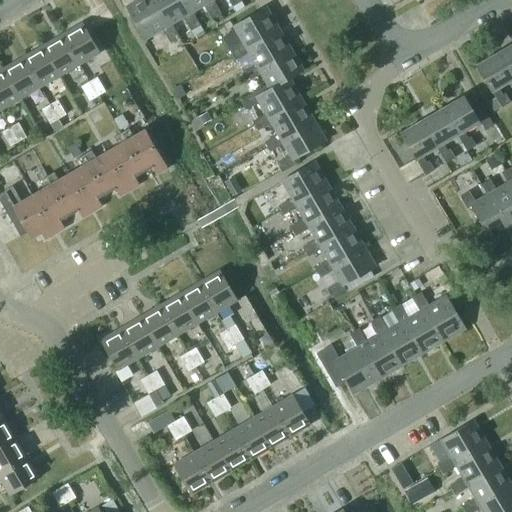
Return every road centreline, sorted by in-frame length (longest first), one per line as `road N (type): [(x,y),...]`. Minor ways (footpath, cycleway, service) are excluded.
road 1 (residential): [(511,359),(241,511)]
road 2 (residential): [(157,511),(53,333),(24,316)]
road 3 (residential): [(437,252),(367,131),(364,109),(398,41)]
road 4 (residential): [(24,316),(137,249)]
